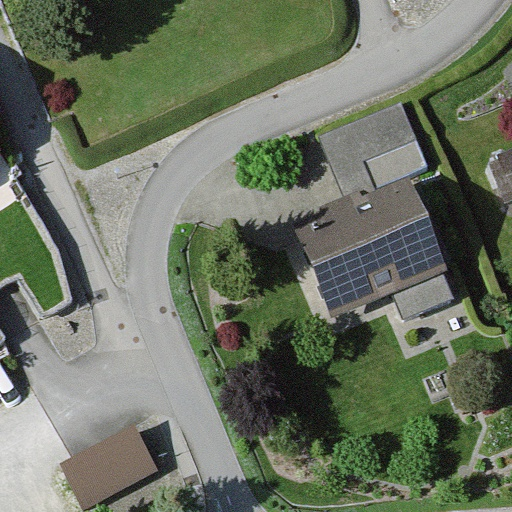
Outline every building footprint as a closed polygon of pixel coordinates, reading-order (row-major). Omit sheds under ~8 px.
[(197,0),(174,0),(178,8),(197,0)] [(424,182),(403,124),(325,153),(346,210),(424,182)] [(511,164),(494,171),(511,214),(511,164)] [(456,291),(423,199),(305,241),(338,333),(456,291)] [(154,468),(133,428),(62,465),(84,505),(154,468)]
